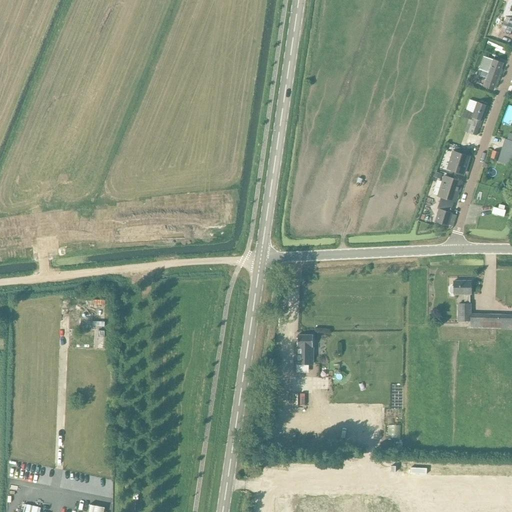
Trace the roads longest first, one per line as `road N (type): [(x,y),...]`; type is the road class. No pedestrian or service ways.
road 1 (tertiary): [(260,260),(299,0)]
road 2 (unclassified): [(260,260),(0,282)]
road 3 (tertiary): [(222,511),(260,260)]
road 4 (unclassified): [(453,247),(260,260)]
road 5 (unclassified): [(453,247),(511,63)]
